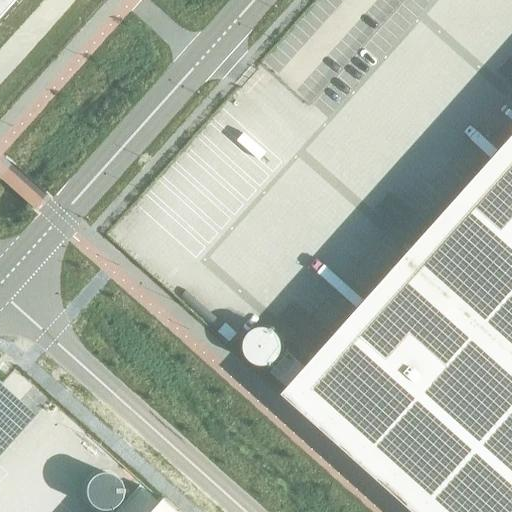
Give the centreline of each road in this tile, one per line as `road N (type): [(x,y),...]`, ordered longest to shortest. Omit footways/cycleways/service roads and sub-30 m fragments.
road 1 (unclassified): [(0,286),(257,0)]
road 2 (unknown): [(201,63),(306,126),(340,129),(364,114),(472,0)]
road 3 (unclassified): [(249,511),(0,288)]
